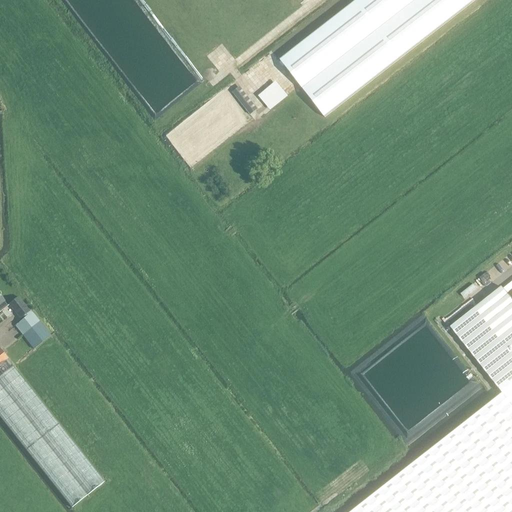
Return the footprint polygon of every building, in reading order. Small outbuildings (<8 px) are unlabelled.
[(357,0),(280,60),(325,118),(475,0),(357,0)] [(240,87),(233,93),(250,115),(258,110),(240,87)] [(278,94),(268,102),(271,106),(281,98),(278,94)] [(511,511),(511,300),(502,288),(451,328),(502,394),(352,511),(511,511)] [(20,320),(24,317),(30,312),(18,297),(8,305),(20,320)] [(25,318),(15,326),(34,350),(50,336),(35,317),(34,318),(30,312),(24,317),(25,318)] [(0,418),(71,509),(73,507),(104,482),(7,359),(0,365),(0,418)]
